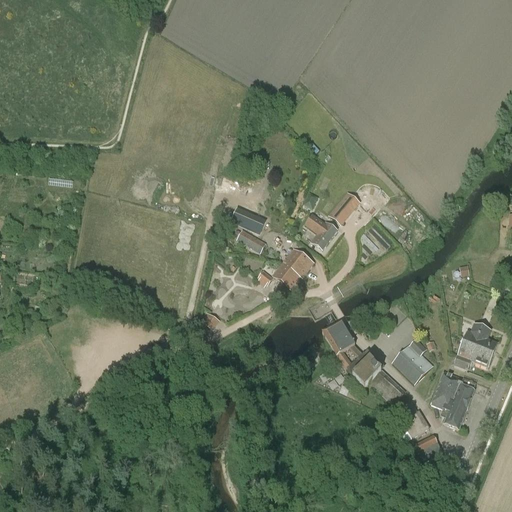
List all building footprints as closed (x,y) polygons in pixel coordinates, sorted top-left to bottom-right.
[(336,209),(346,217),(355,203),(345,196),(336,209)] [(301,208),(309,213),(314,202),(307,198),(301,208)] [(231,219),(259,231),(262,219),(234,208),(231,219)] [(311,245),(322,253),(337,233),(326,225),(325,226),(312,216),(304,227),(317,237),(311,245)] [(369,233),(390,248),(395,241),(374,226),(369,233)] [(242,231),(237,242),(260,255),(266,245),(260,242),(251,236),(242,231)] [(283,264),(282,266),(286,270),(287,268),(296,275),(296,276),(301,280),(302,281),(313,266),(294,250),(286,261),(287,262),(284,265),(283,264)] [(286,270),(282,266),(273,278),(291,292),(301,280),(296,276),(296,275),(287,268),(286,270)] [(459,269),(460,279),(469,278),(468,268),(459,269)] [(258,280),(268,288),(273,281),(263,274),(258,280)] [(430,298),(428,301),(435,305),(436,302),(438,303),(440,300),(434,297),(433,299),(430,298)] [(199,324),(213,333),(220,324),(206,315),(199,324)] [(369,386),(392,408),(406,395),(383,373),(381,374),(372,365),(363,356),(352,367),(343,354),(354,348),(350,341),(348,343),(337,325),(322,333),(327,341),(337,358),(347,372),(353,378),(352,379),(359,386),(355,390),(360,395),(369,386)] [(467,333),(464,341),(485,349),(483,353),(487,355),(489,351),(494,353),(497,346),(487,342),(490,333),(474,326),(471,335),(467,333)] [(417,341),(393,364),(414,386),(433,368),(421,357),(427,351),(417,341)] [(464,341),(457,358),(467,361),(470,355),(476,357),(477,354),(477,352),(481,353),(482,353),(483,353),(485,349),(464,341)] [(436,351),(433,343),(426,346),(429,353),(436,351)] [(467,361),(457,358),(454,367),(467,373),(471,363),(488,370),(494,353),(489,351),(487,355),(483,353),(482,353),(481,353),(477,352),(477,354),(476,357),(470,355),(467,361)] [(448,414),(443,426),(458,432),(474,393),(472,392),(475,386),(443,374),(431,407),(448,414)] [(401,424),(412,441),(429,430),(419,414),(401,424)] [(410,451),(416,463),(422,460),(424,465),(442,456),(433,438),(415,446),(416,448),(410,451)]
